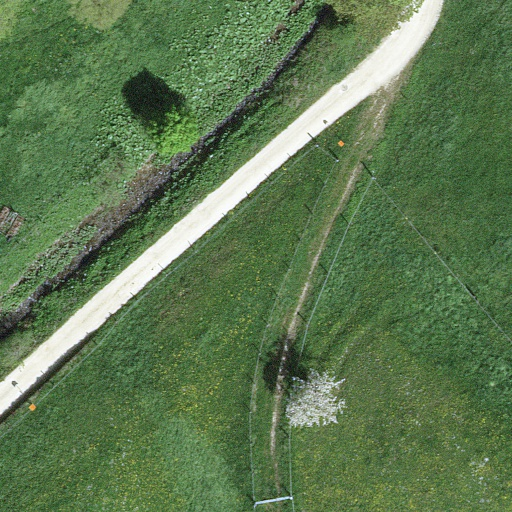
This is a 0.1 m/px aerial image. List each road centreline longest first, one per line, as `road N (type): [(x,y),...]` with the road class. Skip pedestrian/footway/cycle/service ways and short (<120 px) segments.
road 1 (track): [(0,403),(158,255),(381,67)]
road 2 (track): [(277,511),(268,435),(279,349),(366,139),(381,67)]
